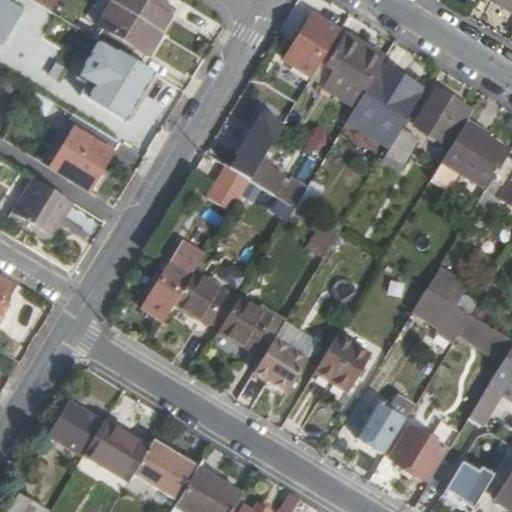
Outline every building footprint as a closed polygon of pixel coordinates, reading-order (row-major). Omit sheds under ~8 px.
[(8,0),(0,0),(0,44),(2,46),(24,9),(8,0)] [(33,0),(48,10),(54,0),(33,0)] [(115,0),(114,3),(159,30),(178,0),(115,0)] [(100,25),(145,53),(159,30),(114,3),(100,25)] [(305,19),(283,56),(310,73),(336,28),(322,20),(318,27),(305,19)] [(343,32),(324,62),(336,70),(325,88),(352,103),(375,65),(380,56),(343,32)] [(117,49),(88,96),(126,119),(155,72),(117,49)] [(375,65),(352,103),(345,117),(388,142),(389,140),(398,125),(418,91),(375,65)] [(431,85),(409,123),(447,145),(459,124),(469,107),(431,85)] [(55,102),(35,90),(27,103),(47,115),(55,102)] [(82,117),(51,167),(88,190),(119,140),(82,117)] [(447,145),(429,177),(449,189),(459,173),(483,187),(484,187),(502,157),(505,152),(459,124),(447,145)] [(302,134),(311,152),(328,143),(319,125),(302,134)] [(388,142),(383,152),(399,161),(414,135),(398,125),(389,140),(388,142)] [(229,135),(214,160),(224,166),(247,181),(257,162),(261,155),(229,135)] [(511,162),(502,157),(484,187),(498,196),(511,204),(511,162)] [(247,181),(270,195),(281,176),(257,162),(247,181)] [(204,198),(228,212),(239,194),(247,181),(224,166),(204,198)] [(35,179),(14,213),(54,237),(74,203),(35,179)] [(484,187),(473,206),(487,214),(498,196),(484,187)] [(316,224),(303,249),(321,259),(335,234),(316,224)] [(168,261),(139,309),(156,320),(162,324),(173,306),(191,275),(192,273),(201,257),(179,243),(168,261)] [(191,275),(173,306),(206,326),(225,293),(192,273),(191,275)] [(0,278),(0,311),(15,288),(0,278)] [(424,288),(410,312),(429,324),(443,299),(424,288)] [(225,293),(206,326),(216,332),(236,299),(225,293)] [(236,299),(216,332),(250,352),(270,319),(237,298),(236,299)] [(449,303),(433,331),(451,342),(467,315),(449,303)] [(272,340),(253,371),(287,392),(306,360),(272,340)] [(511,347),(510,346),(465,421),(477,428),(496,395),(510,403),(511,399),(511,347)] [(328,348),(306,386),(339,406),(361,369),(328,348)] [(69,403),(48,436),(83,457),(84,454),(103,423),(69,403)] [(377,406),(358,439),(382,453),(401,421),(377,406)] [(103,423),(84,454),(129,482),(136,470),(148,451),(103,423)] [(409,428),(390,459),(426,481),(444,450),(409,428)] [(136,470),(181,497),(200,466),(171,448),(168,454),(152,444),(148,451),(136,470)] [(477,472),(461,463),(442,495),(458,504),(457,507),(465,511),(471,511),(493,476),(480,468),(477,472)] [(200,466),(181,497),(178,503),(192,511),(231,511),(244,492),(200,466)] [(511,472),(495,499),(511,510),(511,472)] [(289,492),(276,511),(291,511),(300,498),(289,492)] [(24,496),(14,511),(48,511),(49,511),(24,496)] [(243,504),(237,511),(271,511),(272,510),(260,503),(254,511),(243,504)]
